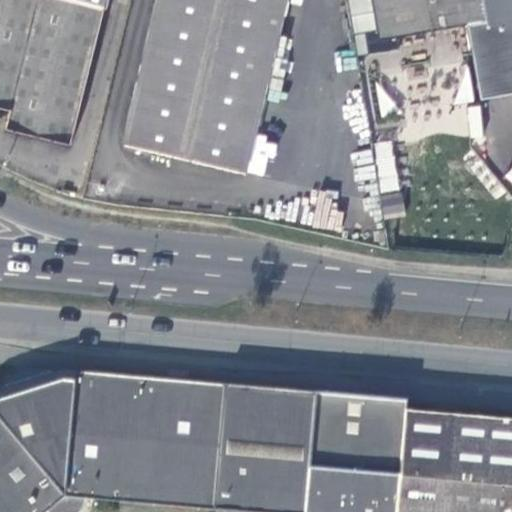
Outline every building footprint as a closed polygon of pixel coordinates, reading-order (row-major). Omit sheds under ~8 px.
[(0,0),(0,113),(9,116),(4,134),(70,151),(107,0),(0,0)] [(245,177),(286,0),(159,0),(127,149),(245,177)] [(511,0),(374,0),(381,40),(469,25),(482,100),(511,95),(511,0)] [(381,197),(385,214),(404,210),(400,193),(381,197)] [(0,511),(84,511),(87,506),(87,499),(214,511),(303,511),(314,397),(16,373),(0,386),(0,511)] [(399,511),(409,414),(409,404),(314,397),(303,511),(399,511)] [(511,511),(511,423),(409,414),(399,511),(511,511)]
